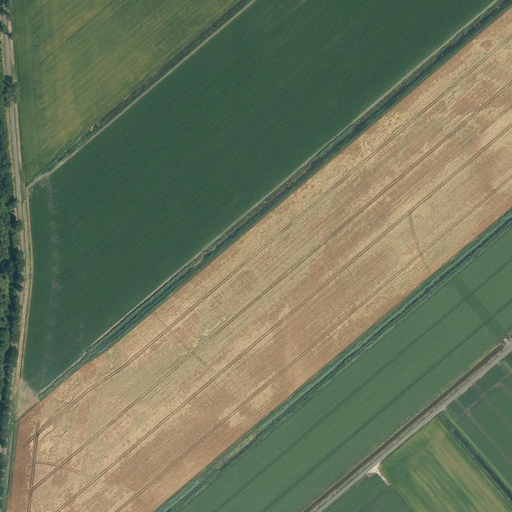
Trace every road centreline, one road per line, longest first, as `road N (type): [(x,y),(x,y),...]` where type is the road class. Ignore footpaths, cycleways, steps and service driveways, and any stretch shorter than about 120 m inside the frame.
road 1 (unclassified): [(0,496),(22,286),(3,0)]
road 2 (unclassified): [(317,511),(511,346)]
